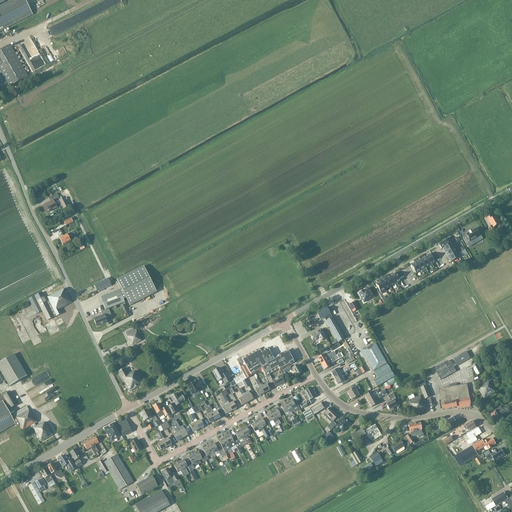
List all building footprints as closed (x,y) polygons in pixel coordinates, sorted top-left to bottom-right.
[(32,14),(25,0),(11,0),(0,6),(0,31),(7,28),(6,27),(32,14)] [(55,30),(53,25),(47,28),(48,31),(46,32),(48,36),(52,34),(51,32),(55,30)] [(45,51),(34,35),(31,37),(41,53),(45,51)] [(10,86),(28,76),(10,44),(0,50),(0,71),(6,81),(9,87),(10,86)] [(24,57),(32,70),(41,64),(33,52),(27,55),(24,57)] [(50,202),(42,206),(46,213),(56,207),(53,201),(59,198),(57,194),(48,198),(50,202)] [(64,198),(59,200),(64,209),(68,206),(64,198)] [(492,214),(487,217),(492,226),(489,228),(490,231),(492,234),(496,232),(493,228),(498,225),(501,223),(499,220),(496,216),(494,218),(492,214)] [(476,228),(471,231),(468,233),(466,234),(467,236),(463,238),(468,247),(476,243),(475,240),(480,236),(476,228)] [(71,232),(59,239),(63,245),(75,239),(71,232)] [(451,244),(452,243),(449,238),(448,238),(449,238),(439,243),(439,244),(442,249),(443,248),(451,243),(451,244)] [(443,248),(445,253),(454,248),(451,244),(451,243),(443,248)] [(456,253),(454,248),(445,253),(448,257),(456,253)] [(451,262),(459,258),(457,255),(459,253),(458,251),(456,253),(448,257),(451,262)] [(430,254),(425,257),(430,265),(432,269),(434,268),(432,264),(435,262),(430,254)] [(430,265),(425,257),(420,260),(425,268),(430,265)] [(425,268),(420,260),(416,262),(420,271),(421,273),(424,271),(423,269),(425,268)] [(420,271),(416,262),(411,265),(416,273),(420,271)] [(113,293),(100,298),(105,310),(118,305),(123,303),(122,300),(126,298),(130,306),(157,292),(152,284),(143,266),(137,269),(117,280),(122,290),(119,290),(113,293)] [(395,273),(390,276),(395,284),(396,286),(398,285),(397,283),(400,281),(395,273)] [(390,287),(395,284),(390,276),(385,279),(390,287)] [(97,292),(111,286),(108,278),(94,284),(97,292)] [(390,287),(385,279),(381,281),(385,290),(390,287)] [(385,290),(381,281),(376,284),(381,294),(386,291),(385,290)] [(363,290),(358,293),(364,303),(374,297),(369,288),(366,290),(366,289),(364,291),(363,290)] [(44,298),(42,293),(28,299),(36,314),(42,311),(47,321),(62,313),(60,309),(71,304),(66,291),(64,292),(63,289),(44,298)] [(316,313),(320,320),(330,314),(326,308),(316,313)] [(101,312),(102,315),(93,319),(97,327),(108,323),(106,318),(111,316),(109,310),(101,312)] [(332,317),(329,319),(325,321),(338,343),(344,339),(332,317)] [(135,344),(141,341),(141,340),(139,338),(141,337),(135,328),(125,333),(127,336),(127,337),(131,345),(132,345),(135,344)] [(321,330),(311,336),(314,342),(318,339),(319,341),(326,337),(321,330)] [(373,381),(376,387),(394,377),(375,343),(362,351),(373,371),(374,372),(377,378),(373,381)] [(253,351),(241,358),(244,364),(245,365),(251,376),(261,370),(265,377),(266,376),(267,378),(270,377),(269,375),(279,369),(279,370),(293,362),(294,361),(287,349),(273,358),(267,348),(260,352),(258,349),(255,350),(253,351)] [(466,351),(453,359),(457,365),(469,358),(470,357),(466,351)] [(14,354),(0,362),(0,370),(9,386),(27,376),(14,354)] [(244,364),(241,358),(241,357),(238,358),(236,354),(225,360),(232,372),(233,371),(235,375),(240,372),(236,365),(238,364),(240,367),(244,364)] [(321,364),(332,357),(331,355),(326,358),(323,355),(317,358),(321,364)] [(329,365),(335,362),(332,357),(321,364),(324,370),(330,367),(329,365)] [(448,364),(435,371),(441,380),(456,371),(454,367),(455,367),(454,365),(453,365),(448,364)] [(482,373),(477,364),(472,367),(477,376),(482,373)] [(251,376),(245,365),(240,368),(243,374),(233,379),(236,385),(242,381),(245,380),(246,379),(245,379),(249,377),(251,376)] [(296,376),(302,373),(298,365),(291,368),(289,366),(284,369),(286,373),(291,370),(292,372),(293,371),(296,376)] [(338,369),(331,373),(334,379),(345,372),(350,370),(350,369),(348,367),(344,370),(342,371),(340,368),(338,369)] [(129,392),(143,384),(135,371),(127,375),(124,368),(117,372),(129,392)] [(219,368),(212,372),(218,382),(222,379),(225,384),(230,381),(226,373),(223,375),(219,368)] [(345,372),(334,379),(337,385),(341,383),(343,385),(348,382),(354,378),(352,375),(346,379),(344,380),(342,376),(343,376),(344,376),(347,375),(345,372)] [(270,377),(267,378),(270,384),(273,382),(275,387),(278,386),(279,386),(281,385),(282,385),(284,384),(284,383),(285,382),(283,379),(284,378),(282,374),(272,380),(270,377)] [(387,382),(390,386),(396,383),(393,378),(387,382)] [(32,394),(50,385),(48,380),(29,389),(32,394)] [(490,381),(489,381),(477,388),(484,399),(496,392),(497,391),(495,387),(490,381)] [(194,382),(187,385),(192,395),(199,391),(199,390),(203,388),(200,382),(195,384),(194,382)] [(259,385),(260,387),(264,394),(269,390),(266,384),(263,386),(262,384),(259,385)] [(441,397),(442,403),(443,410),(457,407),(471,404),(470,399),(469,399),(467,384),(457,386),(456,384),(449,385),(449,388),(439,389),(441,397)] [(264,394),(260,387),(259,385),(256,387),(257,389),(254,390),(258,397),(264,394)] [(356,391),(360,389),(358,386),(355,388),(354,388),(347,392),(351,400),(359,396),(356,391)] [(427,386),(426,386),(420,388),(425,399),(431,397),(427,386)] [(301,404),(299,405),(302,409),(303,408),(311,404),(309,401),(309,400),(315,397),(315,396),(316,396),(316,395),(315,393),(314,393),(311,388),(304,392),(306,396),(304,397),(306,401),(301,404)] [(223,397),(231,412),(236,409),(233,402),(229,404),(228,401),(225,396),(228,395),(225,391),(220,393),(223,397)] [(243,394),(244,394),(243,391),(240,392),(241,395),(240,396),(241,398),(238,399),(242,406),(247,403),(243,394)] [(244,394),(243,394),(247,403),(253,400),(248,391),(244,394)] [(371,392),(364,396),(368,402),(382,393),(381,391),(377,394),(376,394),(374,391),(372,392),(371,392)] [(10,392),(3,396),(10,409),(17,405),(10,392)] [(382,393),(368,402),(371,407),(378,404),(376,400),(379,398),(380,399),(385,396),(384,395),(387,394),(385,392),(382,393)] [(176,394),(170,397),(174,403),(173,404),(172,403),(167,406),(171,413),(172,415),(178,411),(175,406),(182,403),(185,401),(182,396),(179,398),(176,394)] [(415,413),(426,408),(420,395),(409,400),(415,413)] [(226,415),(231,412),(223,397),(220,399),(223,403),(221,404),(221,406),(221,407),(218,408),(221,414),(224,412),(226,415)] [(391,401),(386,404),(389,410),(396,406),(395,403),(394,401),(396,400),(395,397),(394,397),(390,400),(391,401)] [(0,402),(0,432),(15,424),(17,427),(20,426),(23,431),(30,426),(32,428),(32,429),(33,429),(40,442),(53,435),(45,422),(44,423),(44,422),(42,424),(41,423),(36,426),(35,424),(37,422),(32,413),(31,414),(26,406),(13,414),(15,418),(12,418),(3,401),(0,402)] [(286,403),(291,413),(294,411),(294,413),(300,410),(298,406),(295,402),(293,403),(292,401),(287,404),(286,403)] [(289,414),(291,413),(286,403),(285,403),(286,404),(281,407),(284,413),(288,411),(289,414)] [(320,403),(311,409),(314,415),(324,409),(320,403)] [(155,405),(153,407),(159,418),(161,420),(165,418),(163,416),(164,415),(165,417),(169,414),(165,408),(161,410),(158,404),(157,404),(156,404),(155,405)] [(221,414),(218,408),(216,410),(216,411),(213,413),(212,410),(209,405),(207,406),(215,421),(220,418),(219,415),(221,414)] [(207,406),(204,408),(208,415),(206,417),(209,424),(215,421),(207,406)] [(504,416),(509,413),(505,407),(502,409),(500,406),(495,409),(496,410),(490,414),(490,416),(490,417),(491,419),(492,419),(494,422),(504,416)] [(324,414),(323,415),(331,423),(327,427),(331,430),(336,424),(333,421),(338,416),(330,408),(324,414)] [(307,409),(299,412),(302,419),(310,415),(307,409)] [(147,410),(140,413),(144,422),(149,419),(151,421),(153,420),(154,423),(157,421),(154,415),(152,416),(151,414),(150,414),(147,410)] [(276,422),(279,421),(277,418),(280,416),(277,410),(272,413),(271,412),(276,422)] [(274,423),(276,422),(271,412),(270,412),(271,413),(265,416),(269,422),(273,420),(274,423)] [(287,420),(292,428),(296,425),(292,417),(287,420)] [(336,426),(340,430),(339,431),(341,433),(342,431),(343,432),(351,424),(344,418),(336,426)] [(126,419),(117,424),(123,437),(124,436),(132,432),(126,419)] [(256,421),(262,432),(264,430),(263,428),(266,426),(262,419),(257,421),(256,421)] [(196,420),(193,421),(195,423),(199,430),(204,427),(200,420),(197,422),(196,420)] [(256,434),(262,432),(256,421),(255,421),(256,422),(250,425),(254,432),(255,432),(255,433),(253,434),(256,440),(259,439),(256,434)] [(476,427),(473,421),(465,426),(464,427),(466,429),(467,428),(469,431),(470,431),(470,430),(476,427)] [(411,437),(422,435),(420,422),(408,425),(410,436),(411,437)] [(114,423),(104,428),(109,438),(110,438),(112,441),(121,436),(114,423)] [(175,424),(174,424),(177,430),(179,432),(182,439),(188,436),(182,426),(179,428),(177,423),(175,424)] [(193,433),(199,430),(195,423),(189,426),(193,433)] [(172,425),(175,431),(176,433),(173,435),(177,442),(182,439),(179,432),(177,430),(174,424),(172,425)] [(374,424),(360,433),(363,437),(364,436),(367,441),(370,445),(383,437),(382,435),(380,432),(379,432),(374,424)] [(466,434),(470,440),(467,442),(469,446),(476,442),(478,440),(476,437),(482,433),(478,427),(466,434)] [(246,440),(248,439),(247,436),(250,435),(246,428),(241,430),(240,430),(246,440)] [(236,437),(234,438),(238,445),(239,447),(240,448),(242,447),(240,443),(239,441),(242,439),(243,442),(246,440),(240,430),(240,431),(235,434),(236,437)] [(158,433),(166,448),(172,445),(168,438),(164,440),(163,437),(160,432),(158,433)] [(158,433),(156,434),(160,442),(157,444),(159,447),(158,447),(157,448),(159,450),(160,450),(161,451),(166,448),(158,433)] [(408,446),(414,442),(409,435),(403,438),(408,446)] [(238,445),(234,438),(232,439),(230,436),(225,439),(224,438),(230,448),(235,445),(237,448),(239,447),(238,445)] [(453,441),(451,437),(451,436),(442,441),(445,446),(453,441)] [(89,441),(98,456),(100,454),(99,453),(99,452),(98,452),(96,448),(95,446),(99,443),(95,437),(89,441)] [(132,446),(135,452),(141,449),(137,441),(135,442),(133,438),(126,442),(129,448),(132,446)] [(224,439),(219,442),(223,449),(223,450),(225,452),(228,451),(230,454),(232,452),(230,448),(224,438),(223,438),(224,439)] [(477,443),(472,446),(476,452),(486,446),(488,450),(492,448),(492,447),(496,444),(492,439),(488,441),(488,440),(484,443),(482,440),(477,443)] [(96,457),(98,456),(89,441),(83,444),(87,450),(91,448),(96,457)] [(395,452),(396,454),(398,454),(404,450),(404,449),(403,447),(404,447),(400,441),(391,446),(391,447),(389,448),(386,450),(390,456),(393,454),(395,452)] [(208,446),(214,456),(216,455),(214,453),(218,451),(214,444),(209,446),(208,446)] [(211,458),(214,456),(208,446),(207,446),(208,447),(202,450),(204,453),(202,454),(206,461),(208,459),(207,457),(210,455),(211,458)] [(454,457),(453,457),(459,467),(478,455),(476,452),(472,446),(464,451),(459,454),(454,457)] [(75,449),(69,452),(75,461),(81,458),(75,449)] [(493,452),(493,453),(491,455),(489,451),(484,454),(488,460),(492,458),(494,461),(505,455),(501,449),(498,451),(498,450),(493,452)] [(206,461),(202,454),(200,455),(198,452),(195,454),(195,453),(193,454),(198,465),(201,463),(199,461),(202,459),(203,462),(206,461)] [(356,452),(350,455),(352,458),(354,461),(356,466),(362,462),(356,452)] [(377,453),(370,458),(374,463),(376,467),(383,462),(381,459),(377,453)] [(196,466),(198,465),(193,454),(191,455),(191,456),(188,458),(190,460),(187,462),(192,471),(194,469),(192,465),(195,463),(196,466)] [(58,459),(63,467),(67,465),(71,472),(77,468),(72,459),(69,461),(65,455),(62,457),(60,457),(59,458),(58,459)] [(102,461),(98,463),(105,473),(106,475),(109,473),(119,490),(134,482),(117,455),(103,463),(102,461)] [(74,463),(77,468),(82,465),(79,460),(74,463)] [(192,471),(187,462),(185,463),(184,460),(181,462),(180,461),(178,462),(184,473),(186,475),(188,474),(186,471),(185,469),(188,467),(190,472),(192,471)] [(184,473),(178,462),(176,463),(177,464),(174,466),(178,473),(180,471),(183,477),(186,475),(184,473)] [(49,465),(47,467),(51,474),(54,472),(56,476),(60,478),(63,476),(59,469),(56,470),(52,464),(51,464),(50,464),(49,465)] [(50,475),(45,467),(40,471),(44,478),(48,484),(53,481),(50,475)] [(178,480),(174,473),(171,474),(168,468),(161,472),(166,481),(168,484),(171,482),(172,483),(178,480)] [(142,496),(158,487),(152,476),(136,485),(142,496)] [(40,480),(35,482),(39,489),(41,492),(41,493),(43,491),(44,493),(47,492),(44,486),(46,485),(43,480),(41,481),(40,480)] [(39,505),(44,502),(34,483),(28,486),(39,505)] [(133,507),(135,511),(158,511),(170,505),(161,490),(135,505),(133,507)] [(504,492),(492,500),(496,506),(508,499),(504,492)]
